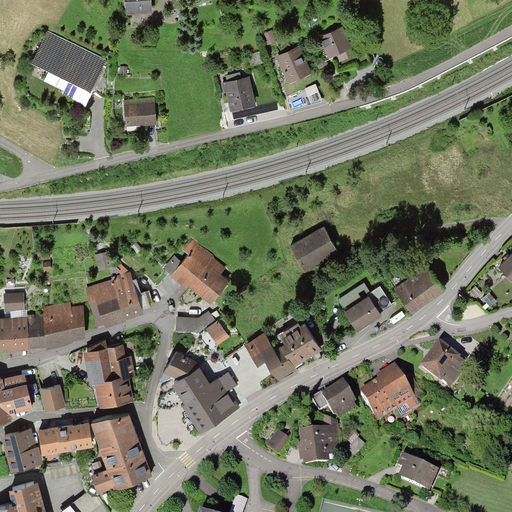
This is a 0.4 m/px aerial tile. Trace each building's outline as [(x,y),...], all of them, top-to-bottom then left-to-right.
[(153,10),(151,0),(125,0),(126,11),(153,10)] [(343,23),(319,35),(328,55),(345,47),(353,43),(343,23)] [(272,28),(262,33),(266,44),(277,39),(272,28)] [(47,29),(32,60),(91,89),(106,59),(47,29)] [(299,43),(276,54),(279,61),(288,80),(311,69),(299,43)] [(250,74),(221,81),(223,90),(225,90),(226,90),(230,107),(256,101),(250,74)] [(307,87),(314,106),(325,103),(318,84),(307,87)] [(126,124),(157,122),(155,96),(124,99),(126,124)] [(486,120),(447,138),(471,188),(491,179),(480,157),(499,148),(486,120)] [(431,145),(393,163),(406,192),(425,184),(435,204),(454,195),(431,145)] [(375,169),(335,183),(347,215),(387,201),(375,169)] [(318,189),(278,203),(290,235),(329,221),(318,189)] [(339,249),(326,225),(292,245),(305,269),(339,249)] [(215,257),(191,237),(183,247),(188,251),(181,259),(171,271),(171,273),(186,285),(188,283),(190,284),(210,301),(229,277),(221,271),(225,266),(215,257)] [(50,249),(38,250),(39,258),(51,257),(50,249)] [(511,249),(507,254),(498,263),(511,277),(511,249)] [(95,253),(99,268),(113,264),(109,250),(95,253)] [(171,271),(181,259),(175,254),(165,266),(171,271)] [(425,260),(405,274),(408,276),(394,286),(412,311),(445,288),(425,260)] [(129,270),(120,262),(116,265),(121,269),(119,271),(121,273),(129,270)] [(112,278),(86,286),(98,323),(105,321),(106,324),(127,317),(126,315),(144,309),(142,305),(135,282),(133,276),(131,269),(129,270),(121,273),(112,276),(112,278)] [(137,275),(133,276),(135,282),(142,305),(150,302),(145,287),(141,289),(137,275)] [(338,297),(345,308),(369,292),(369,291),(370,290),(364,281),(338,297)] [(369,291),(369,292),(381,310),(392,302),(380,284),(370,290),(369,291)] [(4,292),(5,308),(25,308),(24,291),(4,292)] [(369,292),(345,308),(357,326),(358,328),(382,312),(381,310),(369,292)] [(487,300),(492,307),(498,302),(494,295),(487,300)] [(28,313),(28,314),(29,345),(46,344),(46,347),(68,342),(73,340),(74,338),(86,335),(84,303),(72,306),(71,301),(43,306),(44,313),(35,314),(35,312),(28,313)] [(216,320),(209,309),(199,316),(177,315),(175,329),(200,331),(206,326),(216,320)] [(0,314),(0,345),(7,346),(7,348),(29,347),(29,345),(28,314),(0,314)] [(218,318),(216,320),(206,326),(218,343),(230,335),(218,318)] [(299,319),(289,325),(308,356),(313,354),(322,348),(305,320),(301,322),(299,319)] [(308,356),(289,325),(275,334),(295,365),(303,360),(308,356)] [(295,365),(281,343),(275,347),(264,330),(245,342),(258,362),(265,357),(279,378),(294,369),(297,367),(295,365)] [(461,355),(439,339),(420,365),(450,387),(460,374),(457,372),(465,361),(460,357),(461,355)] [(107,347),(106,340),(87,348),(88,352),(84,353),(90,385),(95,384),(100,408),(135,401),(131,378),(137,377),(133,356),(127,357),(125,344),(107,347)] [(178,377),(200,363),(177,348),(164,368),(178,377)] [(479,348),(472,363),(487,370),(494,356),(479,348)] [(178,377),(172,381),(185,401),(182,403),(200,431),(240,406),(220,375),(211,380),(200,363),(178,377)] [(420,404),(395,363),(376,374),(379,378),(359,390),(378,421),(407,403),(411,410),(420,404)] [(25,371),(0,376),(0,421),(11,419),(11,416),(17,415),(16,411),(33,406),(25,371)] [(356,401),(343,379),(331,386),(321,393),(328,404),(335,415),(336,414),(339,417),(357,406),(354,402),(356,401)] [(60,384),(40,389),(45,411),(65,406),(60,384)] [(328,404),(321,393),(312,398),(320,410),(328,404)] [(129,413),(91,420),(107,468),(91,474),(97,492),(113,486),(114,488),(151,475),(129,413)] [(321,427),(299,430),(301,444),(298,444),(300,460),(303,460),(304,464),(330,461),(329,455),(340,453),(337,436),(340,436),(338,420),(320,413),(321,427)] [(90,426),(58,431),(61,456),(62,456),(94,451),(90,426)] [(32,428),(2,436),(11,472),(43,463),(39,446),(36,447),(32,428)] [(360,435),(353,429),(345,438),(351,444),(348,448),(355,455),(365,443),(358,437),(360,435)] [(278,430),(267,444),(279,453),(290,439),(278,430)] [(61,456),(58,431),(39,434),(43,460),(63,457),(62,456),(61,456)] [(439,469),(402,452),(397,464),(403,466),(398,475),(430,489),(439,469)] [(13,502),(0,505),(0,511),(46,511),(38,480),(9,488),(13,502)]
